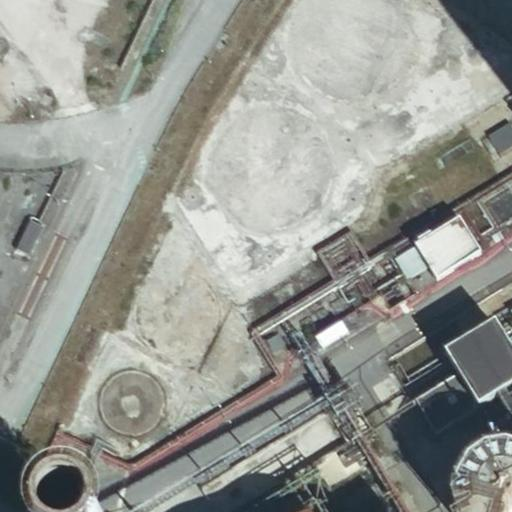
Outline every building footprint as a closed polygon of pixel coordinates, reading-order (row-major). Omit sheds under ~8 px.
[(456,217),(411,245),(431,277),(475,250),(456,217)] [(30,223),(17,252),(27,257),(41,228),(30,223)] [(411,245),(391,258),(402,279),(411,274),(417,285),(431,277),(411,245)] [(511,356),(493,326),(443,357),(476,411),(511,389),(511,356)] [(511,511),(511,453),(509,453),(503,452),(491,452),(485,453),(474,458),(464,465),(458,473),(453,481),(450,491),(449,497),(449,505),(449,511),(511,511)]
